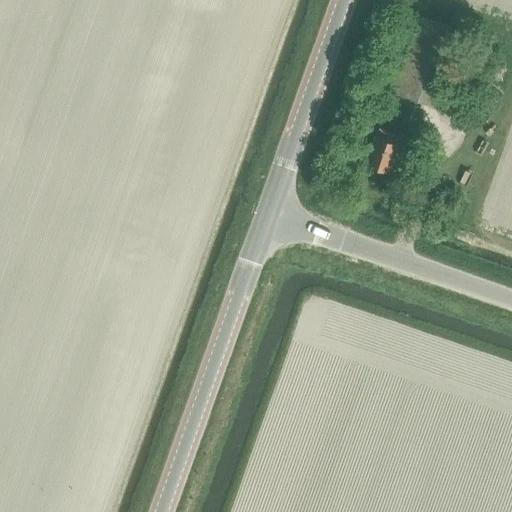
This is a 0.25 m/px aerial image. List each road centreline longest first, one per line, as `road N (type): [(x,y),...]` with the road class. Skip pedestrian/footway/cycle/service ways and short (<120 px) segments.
road 1 (tertiary): [(162,511),(267,218)]
road 2 (unclassified): [(511,311),(267,218)]
road 3 (tertiary): [(267,218),(344,0)]
